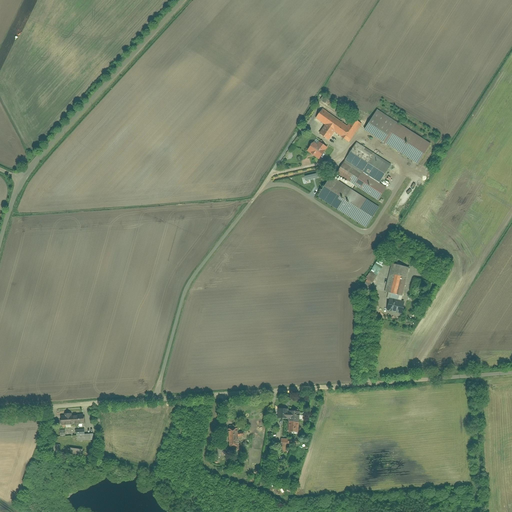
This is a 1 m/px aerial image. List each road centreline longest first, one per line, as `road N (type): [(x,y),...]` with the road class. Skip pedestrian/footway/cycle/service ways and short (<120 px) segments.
road 1 (unclassified): [(0,404),(511,371)]
road 2 (unclassified): [(183,0),(19,181)]
road 3 (track): [(472,374),(479,511)]
